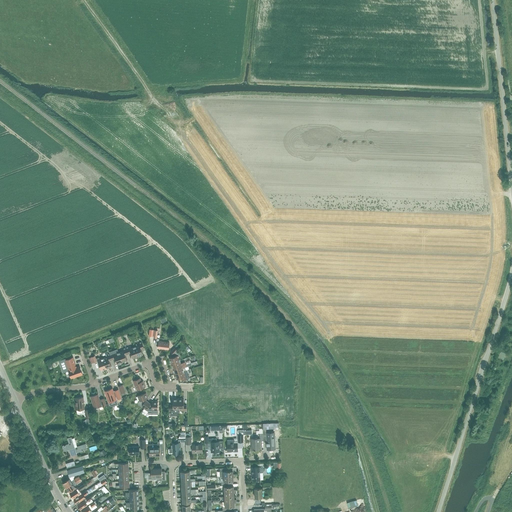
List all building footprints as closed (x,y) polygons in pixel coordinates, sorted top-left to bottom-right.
[(137,345),(135,346),(138,357),(142,355),(142,354),(143,354),(141,349),(144,348),(142,341),(137,343),(137,345)] [(158,344),(158,348),(169,349),(169,342),(159,341),(156,341),(156,344),(158,344)] [(138,357),(135,346),(132,348),(131,346),(126,347),(128,353),(131,352),(133,358),(138,356),(138,357)] [(125,354),(128,353),(126,347),(121,349),(122,351),(119,352),(122,363),(123,362),(122,362),(127,360),(125,354)] [(169,358),(171,363),(180,360),(179,357),(181,356),(180,354),(176,350),(177,349),(175,347),(170,352),(173,354),(174,353),(175,355),(176,356),(169,358)] [(122,363),(119,352),(118,349),(110,352),(110,353),(112,359),(115,358),(117,364),(118,363),(119,364),(122,363)] [(110,360),(112,359),(110,353),(105,355),(106,357),(103,358),(107,368),(110,367),(110,366),(112,366),(110,360)] [(107,368),(103,358),(100,359),(99,356),(95,357),(95,355),(92,356),(94,362),(97,361),(98,361),(101,370),(102,369),(103,370),(107,368)] [(76,365),(73,357),(66,360),(65,358),(59,361),(63,372),(69,370),(71,378),(72,378),(73,378),(75,378),(75,377),(83,374),(80,366),(76,367),(75,365),(76,365)] [(173,368),(186,364),(185,362),(181,363),(180,360),(171,363),(173,368)] [(186,364),(173,368),(175,373),(175,374),(183,371),(186,370),(185,367),(187,366),(186,364)] [(175,373),(174,374),(175,378),(176,378),(176,379),(181,377),(182,380),(188,378),(190,378),(189,375),(187,370),(184,371),(183,371),(175,374),(175,373)] [(135,386),(136,386),(137,390),(145,387),(143,381),(141,381),(140,378),(133,381),(135,386)] [(112,388),(105,391),(109,402),(111,406),(118,404),(116,399),(121,397),(118,389),(115,390),(115,391),(114,392),(112,388)] [(144,408),(148,401),(146,400),(146,399),(148,398),(146,393),(138,395),(139,401),(138,401),(139,405),(142,406),(144,407),(144,408)] [(98,394),(91,396),(94,406),(94,409),(103,406),(106,405),(104,398),(101,399),(100,400),(98,394)] [(75,409),(85,408),(84,397),(75,397),(76,405),(75,405),(75,409)] [(178,414),(178,409),(178,398),(178,399),(173,399),(173,404),(170,404),(170,411),(171,411),(171,414),(178,414)] [(182,398),(178,398),(178,409),(181,409),(181,411),(187,411),(187,404),(184,404),(184,399),(182,399),(182,398)] [(151,403),(148,401),(144,408),(148,411),(152,411),(152,414),(158,414),(158,411),(158,401),(152,401),(152,403),(151,403)] [(260,450),(260,441),(263,441),(263,428),(260,428),(260,438),(251,439),(252,450),(260,450)] [(266,437),(266,435),(266,428),(263,428),(264,441),(266,441),(267,449),(275,449),(274,443),(275,443),(275,437),(266,437)] [(74,447),(72,439),(71,436),(68,438),(70,444),(63,446),(64,450),(69,449),(70,452),(71,455),(76,454),(76,452),(87,448),(85,444),(74,447)] [(217,438),(208,438),(208,442),(211,442),(211,452),(219,451),(219,441),(217,441),(217,438)] [(163,450),(163,440),(160,440),(160,443),(154,443),(155,447),(154,447),(155,455),(160,455),(160,450),(163,450)] [(228,451),(238,451),(237,442),(234,443),(234,440),(228,440),(228,443),(227,443),(228,451)] [(168,449),(168,452),(169,453),(172,453),(180,453),(180,443),(172,443),(172,448),(168,449)] [(155,455),(154,447),(151,447),(151,444),(146,444),(146,451),(149,451),(149,455),(155,455)] [(202,444),(192,444),(192,452),(203,452),(202,444)] [(69,477),(72,476),(85,472),(82,465),(67,470),(69,477)] [(253,480),(255,480),(255,481),(258,481),(258,480),(260,479),(260,472),(263,472),(263,467),(252,467),(253,480)] [(157,479),(156,468),(151,468),(151,472),(148,472),(148,479),(153,479),(153,480),(157,479)] [(162,468),(156,468),(157,479),(160,479),(165,479),(165,471),(162,471),(162,468)] [(228,471),(228,468),(220,468),(220,471),(220,476),(235,475),(235,474),(233,474),(233,470),(228,471)] [(236,478),(235,475),(220,476),(224,476),(224,481),(222,481),(222,484),(228,484),(228,481),(234,481),(234,478),(236,478)] [(70,478),(63,483),(66,487),(78,479),(80,478),(79,476),(77,478),(74,480),(72,476),(69,477),(70,478)] [(78,479),(66,487),(69,492),(76,488),(75,486),(77,484),(77,483),(80,482),(82,480),(80,478),(78,479)] [(86,483),(70,493),(73,498),(80,493),(78,490),(80,489),(81,490),(87,485),(86,483)] [(86,490),(80,494),(73,499),(77,504),(86,497),(85,496),(88,493),(86,490)] [(90,496),(77,505),(80,509),(87,505),(93,501),(92,499),(90,496)] [(237,503),(237,501),(225,501),(225,507),(223,507),(223,510),(229,510),(229,506),(235,506),(235,503),(237,503)]
